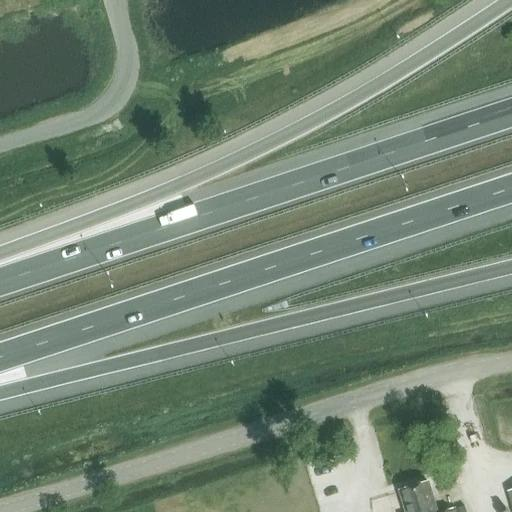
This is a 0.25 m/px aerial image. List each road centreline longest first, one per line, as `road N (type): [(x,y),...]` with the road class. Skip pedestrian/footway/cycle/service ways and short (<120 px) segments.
road 1 (motorway): [(510,0),(260,148),(0,262)]
road 2 (motorway): [(0,356),(511,186)]
road 3 (motorway): [(511,112),(0,281)]
road 4 (tertiary): [(0,511),(423,380),(511,361)]
road 5 (motorway): [(0,388),(511,265)]
road 6 (unclassified): [(111,0),(126,75),(112,110),(0,148)]
